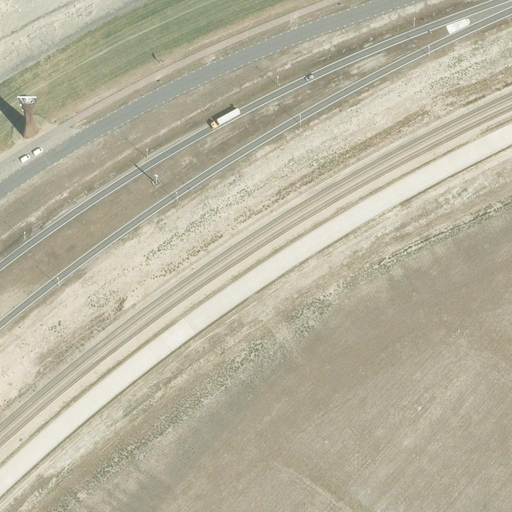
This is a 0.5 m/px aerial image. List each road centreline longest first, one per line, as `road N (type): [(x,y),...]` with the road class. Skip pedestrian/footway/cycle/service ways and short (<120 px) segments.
road 1 (secondary): [(0,329),(142,221),(272,137),(511,13)]
road 2 (secondary): [(511,3),(248,112),(102,197),(0,269)]
road 3 (unclassified): [(407,0),(179,90),(0,195)]
road 4 (unclassified): [(356,265),(262,330),(94,497)]
road 5 (unclassified): [(110,511),(356,265)]
road 6 (unclassified): [(356,265),(511,178)]
road 7 (unclassified): [(94,497),(0,394)]
